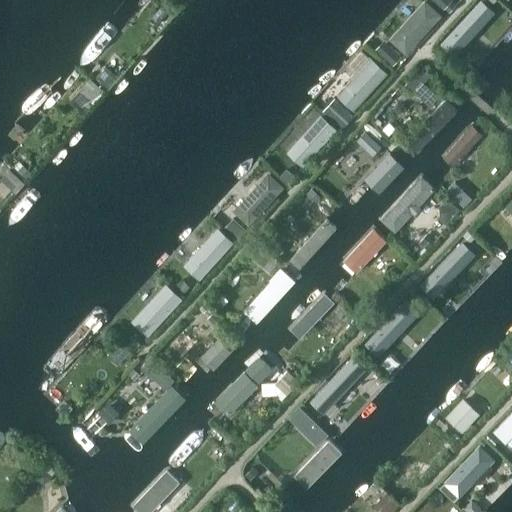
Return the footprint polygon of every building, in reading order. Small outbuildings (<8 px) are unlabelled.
[(176,0),(168,0),(165,4),(173,11),(180,3),(176,0)] [(420,0),(381,40),(399,57),(439,17),(421,0),(420,0)] [(161,6),(152,16),(159,22),(168,12),(161,6)] [(330,100),(349,116),(385,75),(366,59),(330,100)] [(106,66),(96,78),(106,87),(116,75),(106,66)] [(90,78),(80,89),(96,103),(106,92),(90,78)] [(397,146),(417,165),(471,106),(452,88),(397,146)] [(312,113),(288,141),(310,158),(333,130),(312,113)] [(479,117),(420,179),(432,190),(491,128),(479,117)] [(397,146),(341,205),(361,223),(417,165),(397,146)] [(22,165),(17,171),(27,179),(32,173),(22,165)] [(287,188),(267,168),(235,201),(255,220),(287,188)] [(9,169),(0,179),(15,194),(25,184),(9,169)] [(432,190),(420,179),(378,220),(392,234),(432,190)] [(511,221),(511,197),(500,210),(511,221)] [(341,205),(288,263),(308,281),(361,223),(341,205)] [(229,245),(210,230),(175,267),(190,284),(229,245)] [(369,231),(338,266),(352,278),(383,244),(369,231)] [(481,265),(460,247),(443,266),(464,284),(481,265)] [(288,263),(228,325),(249,344),(308,281),(288,263)] [(160,283),(122,321),(141,339),(178,301),(160,283)] [(332,308),(321,296),(286,329),(298,341),(332,308)] [(380,362),(398,341),(384,328),(365,350),(380,362)] [(224,367),(206,348),(173,379),(191,398),(224,367)] [(233,382),(201,410),(219,428),(249,398),(233,382)] [(163,383),(119,429),(140,449),(184,403),(163,383)] [(326,418),(346,399),(332,384),(313,404),(326,418)] [(460,431),(475,415),(462,403),(447,418),(460,431)] [(291,477),(309,493),(342,455),(325,439),(291,477)] [(128,508),(131,511),(149,511),(179,483),(166,470),(128,508)] [(412,487),(397,472),(380,488),(395,504),(412,487)]
